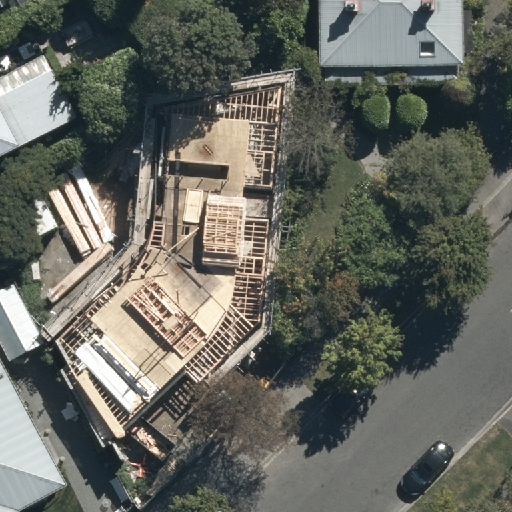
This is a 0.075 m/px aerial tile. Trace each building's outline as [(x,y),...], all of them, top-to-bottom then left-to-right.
[(60,0),(17,0),(27,18),(60,0)] [(470,69),(469,0),(320,0),(321,69),(326,69),(327,88),(371,87),(370,71),(470,69)] [(283,29),(280,60),(305,63),(309,31),(283,29)] [(0,157),(77,116),(44,56),(0,79),(0,157)] [(219,77),(208,159),(283,169),(294,87),(219,77)] [(196,223),(178,190),(58,256),(69,276),(60,281),(108,368),(118,362),(145,411),(262,347),(215,261),(224,256),(204,219),(196,223)] [(0,333),(1,333),(0,331),(0,511),(22,511),(68,488),(0,354),(0,333)]
